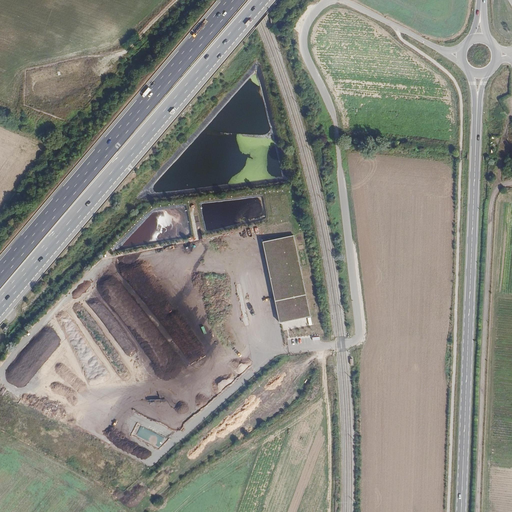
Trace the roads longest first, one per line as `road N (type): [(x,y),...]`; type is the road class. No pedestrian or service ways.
road 1 (secondary): [(477,99),(461,511)]
road 2 (motorway): [(0,307),(264,0)]
road 3 (motorway): [(233,0),(0,274)]
road 4 (track): [(484,511),(500,203),(511,199)]
road 5 (track): [(323,345),(322,395),(158,511)]
